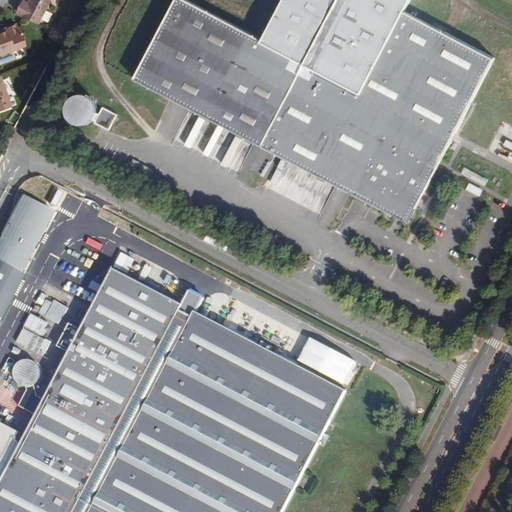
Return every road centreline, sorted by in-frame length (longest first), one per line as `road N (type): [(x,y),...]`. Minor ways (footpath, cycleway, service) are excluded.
road 1 (unknown): [(0,344),(66,231),(103,232),(400,390),(405,408),(392,458),(361,511)]
road 2 (unknown): [(309,301),(335,239),(154,141)]
road 3 (primary): [(511,308),(405,511)]
road 4 (primary): [(433,511),(511,365)]
